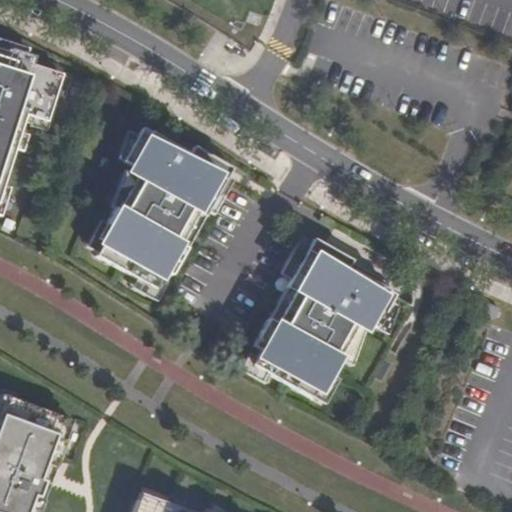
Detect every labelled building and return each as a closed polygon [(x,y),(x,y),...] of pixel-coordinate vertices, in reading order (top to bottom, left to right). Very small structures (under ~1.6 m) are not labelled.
[(0,205),(27,119),(48,125),(63,77),(32,67),(34,61),(10,53),(9,55),(0,52),(0,205)] [(142,135),(124,167),(140,176),(136,183),(133,182),(98,244),(105,248),(97,262),(155,295),(165,277),(173,281),(209,217),(215,221),(235,186),(228,182),(232,174),(194,153),(189,161),(142,135)] [(310,253),(300,247),(283,280),(293,285),(256,352),(263,357),(254,374),(313,406),(320,392),(326,396),(361,333),(358,331),(362,324),(378,333),(396,300),(349,274),(353,266),(315,245),(310,253)] [(500,312),(483,304),(479,313),(496,321),(500,312)] [(71,429),(1,402),(0,404),(0,511),(26,511),(30,503),(35,505),(41,490),(46,492),(52,479),(71,429)]
